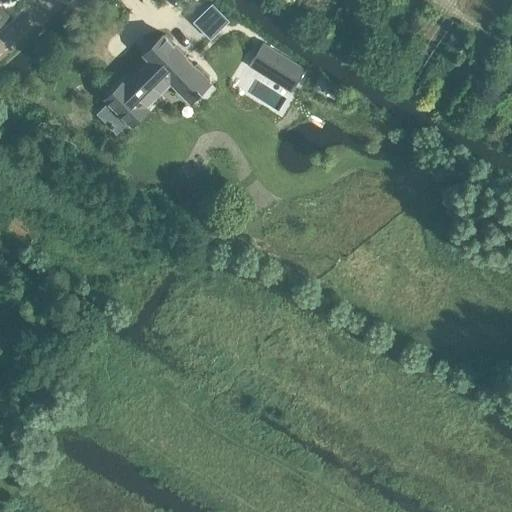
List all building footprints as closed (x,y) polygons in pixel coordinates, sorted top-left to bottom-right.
[(212,39),(230,20),(213,3),(195,22),(212,39)] [(0,25),(10,16),(0,7),(0,25)] [(123,80),(106,97),(132,124),(150,107),(148,105),(172,81),(191,100),(199,92),(201,93),(204,90),(202,89),(211,81),(208,78),(211,76),(198,63),(196,65),(166,34),(146,54),(151,60),(127,83),(123,80)] [(264,43),(250,65),(292,91),(306,69),(299,64),(264,43)] [(0,334),(19,338),(21,324),(2,321),(0,334)] [(21,324),(19,338),(38,340),(39,326),(21,324)]
